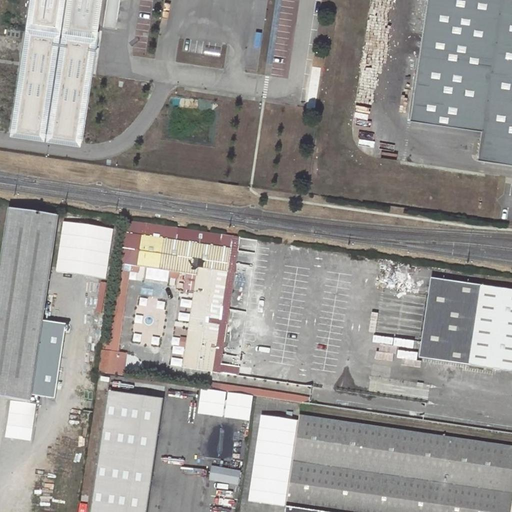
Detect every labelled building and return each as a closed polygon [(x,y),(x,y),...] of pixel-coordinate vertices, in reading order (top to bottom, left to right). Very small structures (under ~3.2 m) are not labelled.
[(45,141),(66,0),(31,0),(11,136),(45,141)] [(68,0),(47,141),(82,146),(82,143),(92,74),(103,0),(68,0)] [(108,0),(104,26),(117,28),(120,0),(108,0)] [(511,0),(428,0),(411,118),(483,128),(479,157),(511,162),(511,0)] [(8,210),(0,264),(0,397),(31,402),(59,217),(8,210)] [(159,239),(161,227),(144,225),(143,237),(159,239)] [(211,372),(230,250),(159,239),(143,237),(141,237),(137,267),(187,275),(184,293),(194,295),(183,368),(211,372)] [(511,290),(480,286),(430,279),(418,359),(511,372),(511,290)] [(115,375),(117,365),(118,365),(119,365),(120,363),(119,361),(117,361),(118,353),(103,351),(100,373),(115,375)] [(50,385),(52,372),(43,371),(41,383),(50,385)] [(97,392),(97,381),(68,382),(68,392),(97,392)] [(146,511),(154,459),(161,400),(106,392),(89,511),(146,511)] [(511,511),(511,510),(511,448),(299,416),(284,511),(511,511)]
